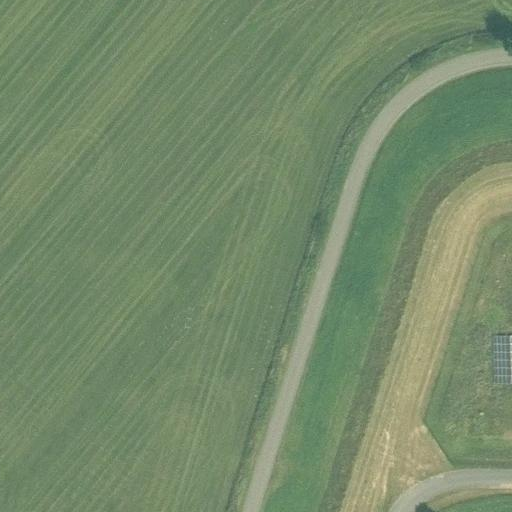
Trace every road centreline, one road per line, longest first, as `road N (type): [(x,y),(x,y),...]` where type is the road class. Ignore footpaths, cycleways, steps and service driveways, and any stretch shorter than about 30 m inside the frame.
road 1 (unclassified): [(247,511),(356,177),(385,116),(432,75),(511,57)]
road 2 (track): [(347,511),(441,225),(466,192),(511,173)]
road 3 (unclassified): [(397,511),(435,483),(511,479)]
